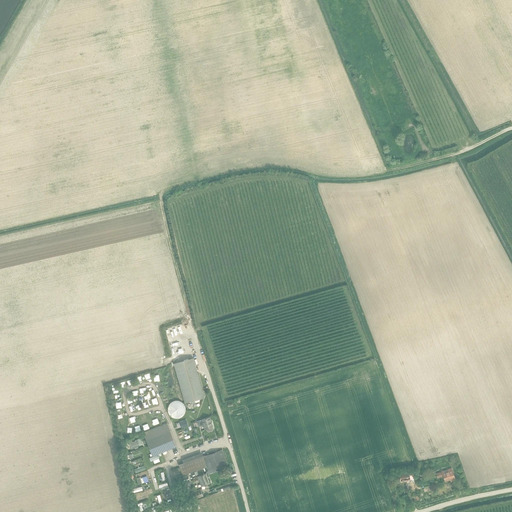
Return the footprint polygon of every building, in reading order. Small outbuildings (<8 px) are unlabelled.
[(185,402),(204,396),(193,358),(174,363),(185,402)] [(182,416),(183,415),(184,414),(185,413),(185,411),(185,410),(185,408),(185,407),(185,405),(184,404),(183,403),(182,402),(181,401),(179,401),(178,400),(177,400),(175,400),(174,401),(172,401),(171,402),(170,403),(169,404),(168,406),(168,407),(168,409),(168,410),(168,412),(169,413),(170,414),(171,416),(172,417),(173,417),(175,418),(176,418),(178,418),(179,417),(181,417),(182,416)] [(213,429),(212,427),(213,427),(210,417),(202,419),(205,429),(206,429),(207,431),(208,432),(212,431),(213,429)] [(146,440),(170,430),(167,423),(143,432),(146,440)] [(152,456),(176,446),(170,430),(146,440),(152,456)] [(135,441),(132,442),(131,439),(128,441),(131,449),(142,444),(139,438),(134,440),(135,441)] [(207,466),(208,471),(227,464),(222,449),(203,456),(179,464),(182,475),(207,466)] [(452,470),(448,472),(447,470),(442,471),(436,473),(437,478),(443,476),(445,480),(450,479),(451,481),(456,480),(452,470)] [(408,471),(399,474),(401,481),(410,479),(408,471)] [(209,483),(206,473),(198,476),(193,478),(195,481),(199,479),(201,485),(209,483)] [(170,488),(162,490),(163,498),(171,496),(170,488)] [(195,499),(203,496),(201,490),(193,493),(195,499)]
